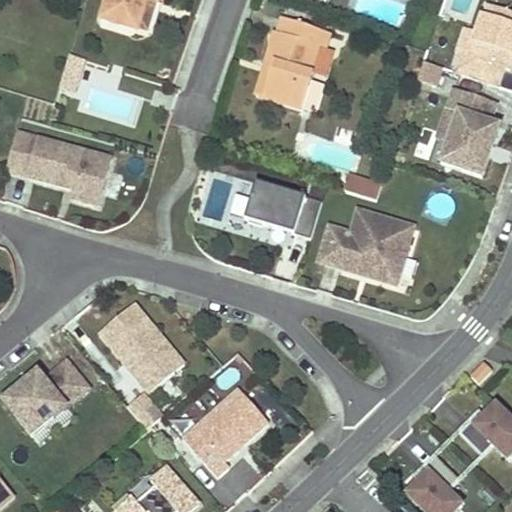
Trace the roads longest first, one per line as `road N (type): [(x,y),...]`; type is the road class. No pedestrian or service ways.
road 1 (residential): [(434,371),(374,330),(260,299)]
road 2 (residential): [(78,250),(260,299)]
road 3 (residential): [(260,299),(384,420)]
road 4 (residential): [(228,0),(187,127)]
road 5 (residential): [(511,271),(434,371)]
